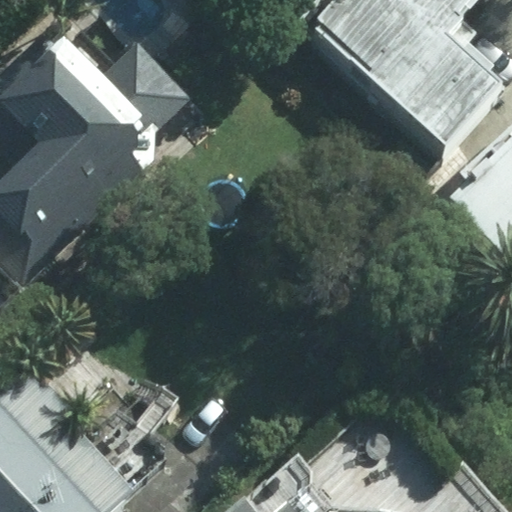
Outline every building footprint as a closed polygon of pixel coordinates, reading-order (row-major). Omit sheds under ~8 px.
[(511,0),(347,0),(353,6),(309,50),(440,182),(511,110),(511,0)] [(80,81),(4,150),(53,204),(0,251),(0,265),(42,312),(224,148),(176,94),(129,136),(80,81)] [(511,275),(511,168),(459,218),(511,275)] [(0,511),(106,511),(66,470),(72,464),(26,415),(0,439),(0,511)] [(335,511),(318,494),(324,489),(305,470),(261,511),(335,511)]
